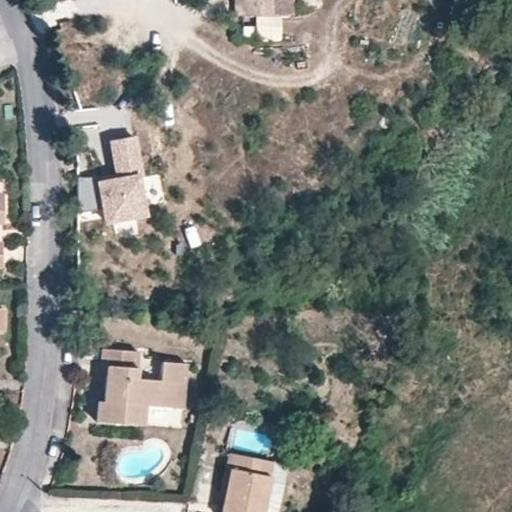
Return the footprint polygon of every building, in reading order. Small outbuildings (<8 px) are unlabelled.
[(242,0),(243,17),(273,17),(273,15),(293,15),(292,0),(242,0)] [(147,215),(134,136),(108,139),(113,175),(96,177),(79,178),(79,229),(147,215)] [(136,378),(136,350),(101,347),(99,363),(106,364),(105,379),(104,398),(97,398),(96,420),(143,424),(144,405),(171,407),(173,383),(179,383),(181,363),(160,360),(159,379),(136,378)] [(184,408),(184,384),(179,383),(173,383),(171,407),(184,408)] [(263,511),(273,460),(228,452),(224,466),(228,467),(223,500),(221,508),(219,511),(263,511)] [(277,511),(287,463),(273,460),(264,509),(277,511)] [(223,500),(228,467),(224,466),(218,499),(223,500)]
